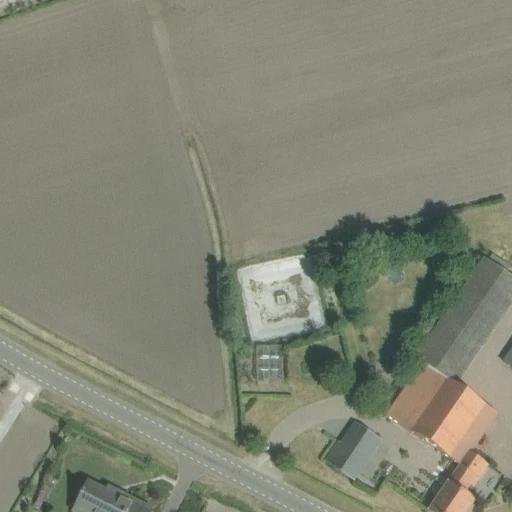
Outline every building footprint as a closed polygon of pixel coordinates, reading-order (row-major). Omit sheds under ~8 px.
[(0,0),(0,8),(24,0),(0,0)] [(511,369),(511,349),(503,363),(511,369)] [(397,400),(386,417),(459,467),(427,511),(466,511),(475,500),(464,493),(469,486),(472,488),(488,466),(469,454),(496,414),(480,403),(456,387),(422,364),(397,400)] [(325,462),(353,481),(380,441),(352,422),(325,462)] [(72,511),(148,511),(150,509),(121,494),(119,498),(88,483),(83,492),(82,491),(80,495),(81,496),(72,511)]
